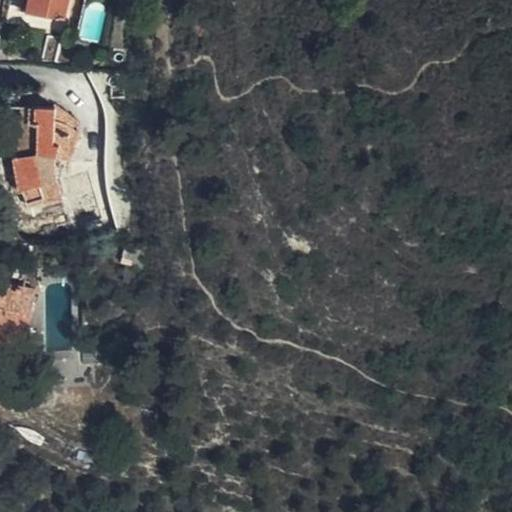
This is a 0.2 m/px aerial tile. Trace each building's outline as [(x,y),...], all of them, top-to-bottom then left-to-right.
[(18,0),(17,7),(28,9),(29,0),(18,0)] [(29,0),(28,9),(64,17),(67,0),(29,0)] [(126,95),(127,70),(100,68),(99,84),(110,86),(110,94),(126,95)] [(56,118),(56,106),(29,104),(29,138),(20,150),(20,153),(25,171),(18,174),(22,189),(28,187),(32,204),(63,197),(55,167),(56,154),(68,160),(80,134),(72,129),(56,118)] [(77,122),(56,106),(56,118),(72,129),(77,122)] [(101,134),(80,134),(68,160),(101,160),(101,134)] [(25,171),(20,153),(13,159),(18,174),(25,171)] [(0,328),(26,333),(36,289),(0,280),(0,328)]
